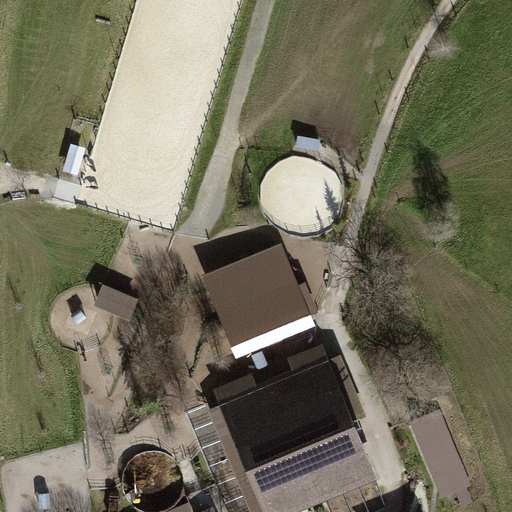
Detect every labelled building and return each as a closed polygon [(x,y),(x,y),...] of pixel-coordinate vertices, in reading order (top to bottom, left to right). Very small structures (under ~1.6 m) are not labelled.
[(207,273),(214,288),(283,260),(277,245),(207,273)] [(283,260),(214,288),(236,343),(306,315),(283,260)] [(139,299),(103,283),(93,303),(130,319),(139,299)] [(249,377),(220,389),(226,402),(266,501),(299,487),(305,500),(322,493),(321,492),(370,472),(349,421),(325,361),(319,348),(294,358),(300,372),(254,390),(249,377)] [(338,355),(325,361),(349,421),(363,415),(338,355)] [(260,511),(269,509),(266,501),(226,402),(211,408),(254,511),(260,511)] [(442,423),(419,433),(444,493),(468,484),(442,423)] [(227,511),(215,483),(187,495),(193,511),(227,511)] [(333,511),(366,511),(386,505),(381,492),(364,498),(360,485),(328,496),(333,511)] [(193,511),(189,501),(163,511),(193,511)]
